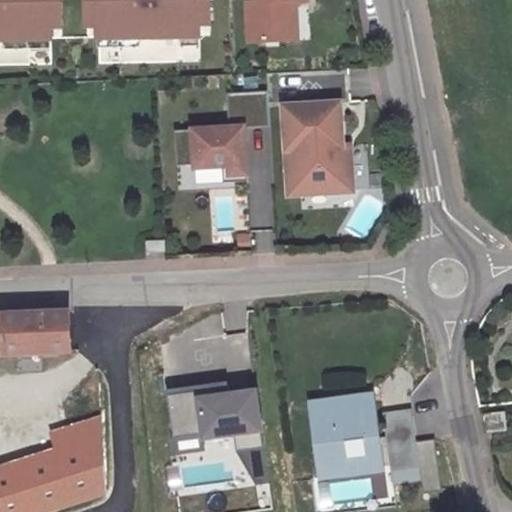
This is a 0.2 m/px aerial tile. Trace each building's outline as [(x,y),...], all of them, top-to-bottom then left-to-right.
[(0,0),(0,43),(41,43),(41,31),(51,31),(51,0),(0,0)] [(77,0),(78,31),(88,31),(89,43),(190,42),(190,29),(200,29),(199,0),(77,0)] [(295,0),(245,0),(246,9),(239,10),(239,27),(251,27),(252,48),(288,47),(287,8),(295,8),(295,0)] [(220,134),(165,137),(167,172),(185,171),(185,174),(213,173),(214,189),(237,188),(235,133),(260,132),(258,98),(218,100),(220,134)] [(274,111),(277,200),(341,197),(340,174),(326,174),(325,153),(332,153),(330,109),(274,111)] [(155,246),(135,247),(136,258),(155,257),(155,246)] [(0,312),(0,338),(0,352),(69,350),(67,310),(0,312)] [(167,396),(215,389),(214,384),(167,391),(167,396)] [(229,394),(255,390),(254,386),(228,389),(229,394)] [(167,396),(174,438),(203,434),(233,430),(236,451),(263,447),(255,390),(229,394),(228,389),(228,387),(220,388),(221,394),(216,394),(215,389),(167,396)] [(374,393),(323,399),(324,407),(375,400),(374,393)] [(323,399),(306,401),(315,475),(348,471),(347,458),(365,455),(366,467),(383,465),(375,400),(324,407),(323,399)] [(511,401),(480,403),(483,451),(511,449),(511,401)] [(382,419),(386,444),(415,441),(411,415),(382,419)] [(0,511),(41,511),(100,493),(97,422),(53,434),(54,452),(0,469),(0,511)] [(203,434),(174,438),(176,454),(205,450),(203,434)] [(433,438),(415,441),(420,480),(422,493),(440,490),(433,438)] [(415,441),(386,444),(391,484),(420,480),(415,441)] [(263,447),(236,451),(246,468),(266,466),(263,447)] [(266,466),(246,468),(255,485),(268,483),(266,466)]
